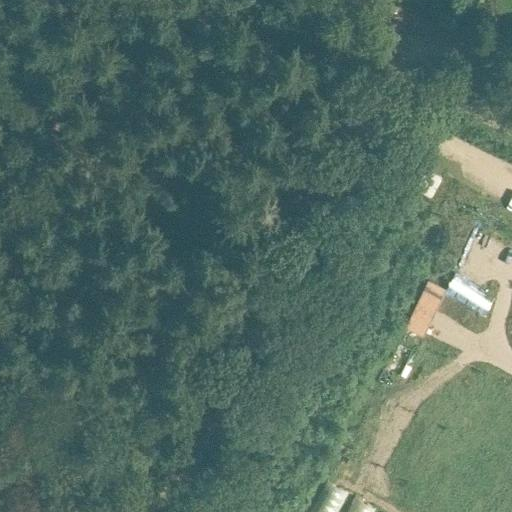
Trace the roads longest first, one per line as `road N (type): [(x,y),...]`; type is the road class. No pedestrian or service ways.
road 1 (track): [(287,256),(403,22)]
road 2 (unclassified): [(511,79),(358,0)]
